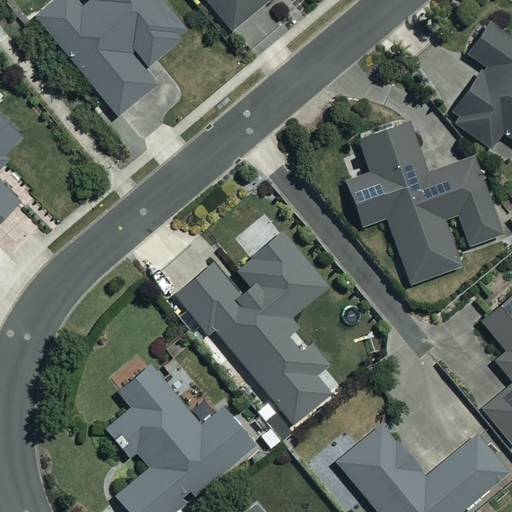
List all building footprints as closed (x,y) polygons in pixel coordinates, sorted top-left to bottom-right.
[(183,36),(154,0),(77,0),(72,4),(68,0),(58,0),(34,20),(113,117),(153,84),(141,70),(183,36)] [(202,0),(229,32),(266,2),(264,0),(202,0)] [(511,41),(511,43),(483,23),(461,53),(480,67),(445,116),(488,147),(499,133),(511,142),(511,41)] [(0,218),(16,202),(0,186),(0,154),(18,137),(0,118),(0,218)] [(424,175),(403,122),(353,142),(366,175),(341,185),(357,228),(379,220),(405,286),(457,266),(451,253),(497,235),(467,159),(424,175)] [(323,288),(276,232),(230,269),(244,285),(239,289),(214,259),(172,293),(205,334),(210,330),(289,426),(328,394),(312,375),(325,365),(286,318),(323,288)] [(511,293),(511,292),(476,322),(501,351),(490,361),(510,384),(479,411),(511,448),(511,446),(511,293)] [(196,427),(145,365),(113,391),(128,409),(102,430),(124,458),(132,451),(146,468),(111,496),(124,511),(171,511),(250,448),(218,409),(196,427)] [(422,479),(376,425),(331,464),(372,511),(453,511),(504,469),(475,434),(422,479)]
